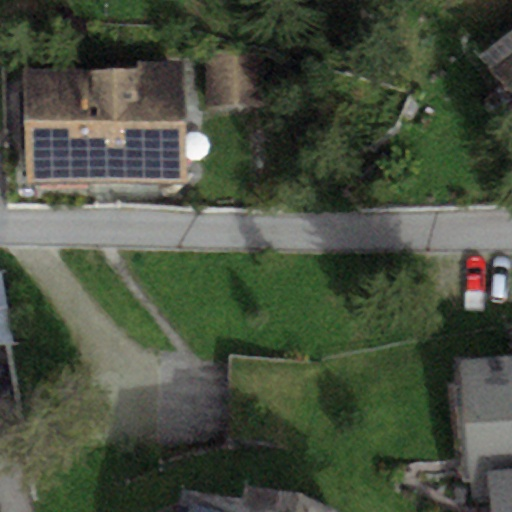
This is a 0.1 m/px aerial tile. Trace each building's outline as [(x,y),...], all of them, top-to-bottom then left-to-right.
[(511,55),(478,86),(511,123),(511,55)] [(256,64),(205,64),(205,116),(256,116),(256,64)] [(22,93),(28,214),(188,207),(182,77),(136,79),(137,87),(22,93)] [(0,285),(0,346),(10,345),(0,285)] [(312,363),(229,355),(221,445),(305,452),(312,363)] [(511,358),(463,363),(473,468),(484,467),(511,464),(511,358)] [(511,511),(511,464),(484,467),(488,511),(511,511)] [(180,488),(173,511),(316,511),(250,494),(247,506),(180,488)]
